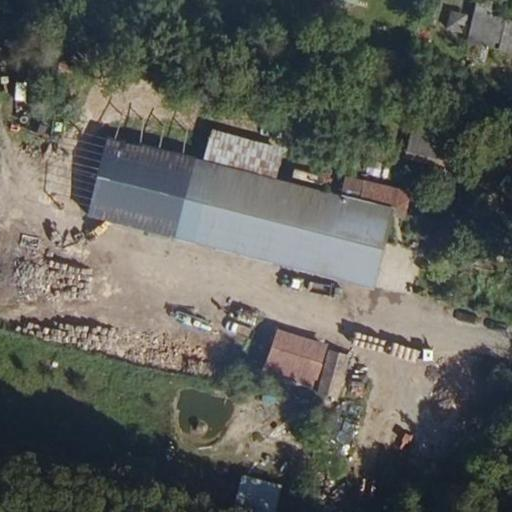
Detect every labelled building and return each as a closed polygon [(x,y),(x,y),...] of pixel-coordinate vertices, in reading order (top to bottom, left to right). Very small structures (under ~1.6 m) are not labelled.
[(451,9),(447,29),(462,33),(467,12),(451,9)] [(511,27),(476,18),(469,48),(511,58),(511,27)] [(417,121),(407,150),(448,164),(458,134),(417,121)] [(331,274),(351,196),(203,160),(184,238),(331,274)] [(381,287),(400,208),(351,196),(331,274),(381,287)] [(314,388),(329,344),(278,326),(263,371),(314,388)] [(347,400),(358,356),(338,351),(328,394),(347,400)] [(242,474),(236,505),(268,511),(275,511),(282,482),(242,474)]
